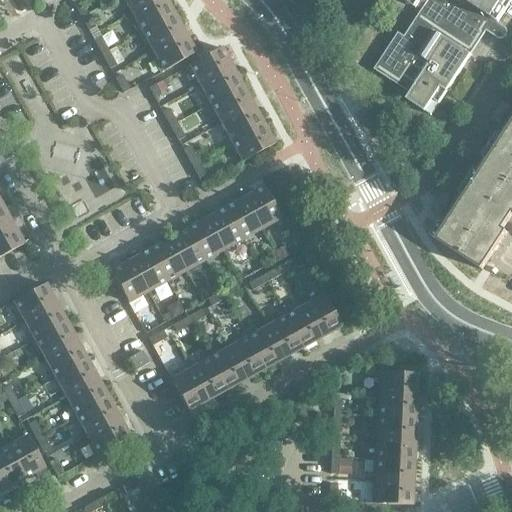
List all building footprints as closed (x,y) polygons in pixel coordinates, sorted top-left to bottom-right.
[(88,14),(80,0),(79,0),(73,3),(81,18),(88,14)] [(130,7),(133,14),(158,0),(121,0),(126,8),(130,7)] [(134,23),(141,34),(175,15),(166,0),(158,0),(133,14),(137,21),(134,23)] [(405,101),(424,113),(430,117),(438,105),(443,98),(446,92),(462,68),(456,65),(464,52),(479,29),(495,40),(497,40),(499,40),(501,40),(503,40),(504,38),(505,37),(506,35),(506,34),(506,32),(505,30),(504,29),(497,24),(511,0),(399,0),(415,10),(416,7),(421,10),(403,38),(397,34),(373,71),(409,94),(405,101)] [(81,18),(89,31),(96,28),(88,14),(81,18)] [(150,44),(154,51),(186,34),(175,15),(141,34),(147,46),(150,44)] [(89,31),(92,36),(98,33),(96,28),(89,31)] [(92,36),(94,41),(101,37),(98,33),(92,36)] [(155,60),(162,73),(197,54),(186,34),(154,51),(158,58),(155,60)] [(94,41),(102,55),(109,52),(101,37),(94,41)] [(198,78),(202,85),(233,68),(222,49),(208,57),(188,68),(195,80),(198,78)] [(102,55),(110,69),(117,66),(109,52),(102,55)] [(203,94),(209,106),(243,87),(233,68),(202,85),(206,93),(203,94)] [(122,75),(115,79),(123,94),(130,90),(122,75)] [(156,85),(160,92),(167,89),(162,81),(156,85)] [(149,89),(157,103),(164,99),(160,92),(156,85),(149,89)] [(219,116),(223,123),(254,106),(243,87),(209,106),(215,118),(219,116)] [(346,98),(354,112),(359,109),(351,95),(346,98)] [(490,120),(495,123),(499,126),(511,107),(507,105),(502,102),(490,120)] [(223,132),(229,144),(264,125),(254,106),(223,123),(227,130),(223,132)] [(163,113),(170,127),(177,123),(169,109),(163,113)] [(170,127),(178,141),(185,137),(177,123),(170,127)] [(244,162),(275,145),(264,125),(229,144),(236,156),(240,154),(244,162)] [(439,226),(431,238),(482,270),(482,271),(501,243),(507,233),(503,230),(511,216),(511,127),(502,143),(496,139),(486,154),(492,158),(478,180),(472,176),(462,190),(468,194),(450,222),(444,219),(439,226)] [(183,151),(191,165),(198,161),(190,147),(183,151)] [(191,165),(199,179),(206,175),(198,161),(191,165)] [(251,189),(241,194),(262,230),(281,220),(264,188),(253,193),(251,189)] [(444,192),(431,210),(436,214),(440,216),(452,197),(449,195),(444,192)] [(235,204),(225,209),(242,241),(262,230),(241,194),(232,199),(235,204)] [(0,233),(13,226),(3,207),(0,208),(0,233)] [(213,210),(204,215),(224,251),(242,241),(225,209),(215,215),(213,210)] [(197,224),(187,230),(204,262),(224,251),(204,215),(195,220),(197,224)] [(0,258),(5,256),(14,251),(23,246),(24,245),(13,226),(0,233),(0,258)] [(175,231),(166,236),(186,272),(204,262),(187,230),(177,235),(175,231)] [(159,245),(150,251),(167,282),(186,272),(166,236),(157,241),(159,245)] [(285,247),(274,253),(278,261),(289,255),(285,247)] [(138,252),(128,257),(148,293),(167,282),(150,251),(140,256),(138,252)] [(301,255),(286,263),(290,270),(305,262),(301,255)] [(121,266),(111,272),(129,304),(148,293),(128,257),(119,262),(121,266)] [(236,267),(244,280),(259,271),(252,258),(236,267)] [(277,268),(262,277),(266,284),(281,275),(277,268)] [(262,277),(248,284),(249,286),(252,291),(266,284),(262,277)] [(222,287),(223,291),(236,284),(232,281),(226,281),(222,287)] [(223,291),(221,292),(225,299),(240,291),(236,284),(223,291)] [(21,315),(25,323),(56,305),(45,285),(42,287),(10,304),(11,305),(17,317),(21,315)] [(221,292),(208,300),(210,305),(211,307),(225,299),(221,292)] [(303,307),(321,339),(340,328),(321,293),(309,300),(311,304),(303,307)] [(184,313),(177,301),(165,308),(172,319),(184,313)] [(25,332),(32,343),(67,324),(56,305),(25,323),(29,330),(25,332)] [(283,314),(302,349),(321,339),(303,307),(296,311),(294,308),(283,314)] [(188,317),(186,318),(190,326),(205,317),(201,310),(188,317)] [(265,328),(283,360),(302,349),(283,314),(271,321),(272,324),(265,328)] [(186,318),(173,326),(177,333),(190,326),(186,318)] [(42,353),(45,360),(77,343),(67,324),(32,343),(38,355),(42,353)] [(245,336),(264,370),(283,360),(265,328),(258,332),(256,329),(245,336)] [(148,339),(152,346),(153,346),(167,338),(163,331),(148,339)] [(228,349),(245,381),(264,370),(245,336),(233,342),(235,345),(228,349)] [(46,370),(53,381),(87,362),(77,343),(45,360),(50,368),(46,370)] [(207,356),(226,391),(245,381),(228,349),(220,353),(218,350),(207,356)] [(142,352),(129,359),(136,371),(149,363),(142,352)] [(190,370),(208,401),(226,391),(207,356),(195,363),(197,366),(190,370)] [(0,360),(0,373),(2,378),(3,377),(9,374),(1,360),(0,360)] [(62,391),(66,398),(98,380),(87,362),(53,381),(59,393),(62,391)] [(381,396),(417,398),(418,375),(415,374),(416,368),(398,367),(398,374),(377,373),(377,387),(381,388),(381,396)] [(169,377),(188,412),(208,401),(190,370),(183,373),(181,370),(170,377),(169,377)] [(67,407),(73,419),(108,400),(101,387),(98,380),(66,398),(70,405),(67,407)] [(8,400),(10,404),(17,400),(9,386),(2,390),(4,393),(8,400)] [(25,396),(17,400),(25,415),(32,410),(25,396)] [(375,417),(415,419),(417,398),(381,396),(380,404),(376,404),(375,417)] [(334,399),(333,415),(341,416),(341,400),(334,399)] [(10,404),(11,405),(18,418),(25,415),(17,400),(10,404)] [(83,428),(87,436),(119,418),(108,400),(73,419),(80,431),(83,428)] [(333,415),(332,431),(340,432),(341,416),(333,415)] [(379,439),(414,441),(415,419),(375,417),(374,431),(379,431),(379,439)] [(119,418),(87,436),(92,443),(88,445),(94,457),(130,438),(119,418)] [(28,425),(36,439),(43,435),(35,421),(28,425)] [(36,439),(44,453),(51,450),(43,435),(36,439)] [(7,448),(24,479),(35,473),(38,477),(47,473),(46,472),(27,437),(7,448)] [(373,461),(413,463),(414,441),(379,439),(378,448),(374,448),(373,461)] [(332,442),(331,458),(339,459),(340,443),(332,442)] [(0,451),(0,479),(8,494),(17,489),(14,484),(24,479),(7,448),(0,451)] [(330,475),(338,475),(339,459),(331,458),(330,475)] [(52,468),(57,478),(64,474),(58,464),(56,459),(49,463),(52,468)] [(58,464),(64,474),(72,470),(66,459),(58,464)] [(351,459),(339,459),(338,475),(350,475),(351,459)] [(377,482),(412,484),(413,463),(373,461),(372,474),(377,474),(377,482)] [(0,497),(0,498),(8,494),(0,479),(0,497)] [(137,479),(122,487),(126,494),(141,486),(137,479)] [(371,505),(411,507),(412,484),(377,482),(376,490),(372,490),(371,505)] [(329,502),(337,502),(338,486),(330,486),(329,502)] [(112,493),(98,500),(102,507),(116,500),(112,493)] [(98,500),(84,508),(85,511),(93,511),(102,507),(98,500)]
